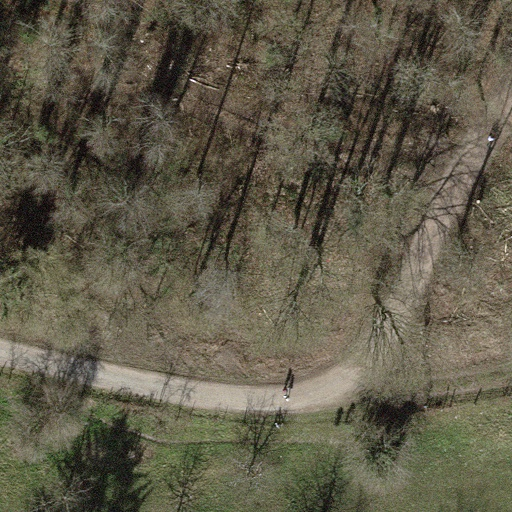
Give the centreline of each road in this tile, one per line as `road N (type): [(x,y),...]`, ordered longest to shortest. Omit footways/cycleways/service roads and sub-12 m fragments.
road 1 (track): [(0,351),(209,397),(312,400),(377,357),(511,110)]
road 2 (track): [(312,400),(511,368)]
